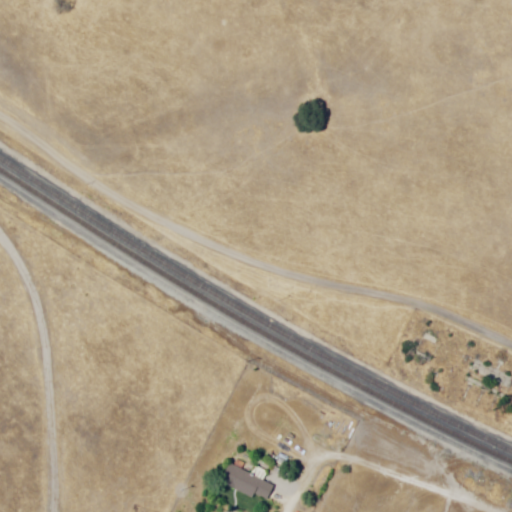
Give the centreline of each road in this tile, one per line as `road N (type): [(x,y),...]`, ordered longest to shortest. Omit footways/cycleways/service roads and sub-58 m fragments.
road 1 (track): [(511,348),(452,318),(306,278),(207,239),(0,115)]
road 2 (track): [(52,511),(42,325),(31,284),(0,235)]
